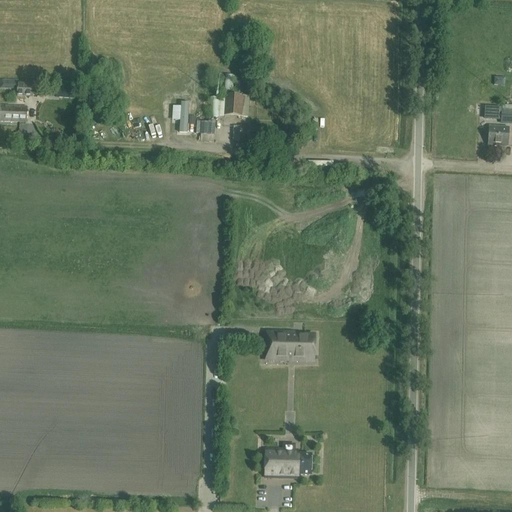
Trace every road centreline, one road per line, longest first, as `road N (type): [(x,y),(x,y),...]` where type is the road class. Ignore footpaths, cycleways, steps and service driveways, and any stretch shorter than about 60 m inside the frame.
road 1 (unclassified): [(410,511),(421,0)]
road 2 (track): [(417,164),(39,140)]
